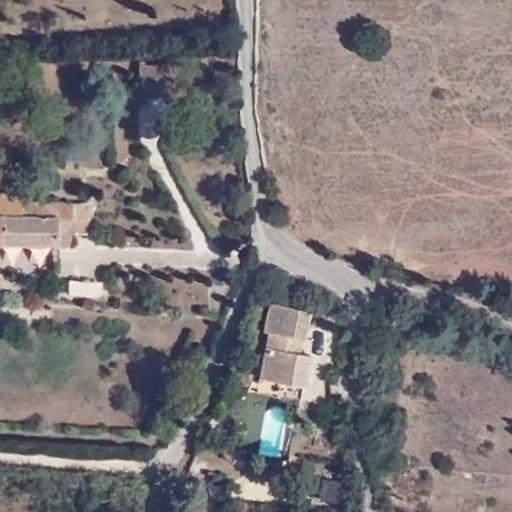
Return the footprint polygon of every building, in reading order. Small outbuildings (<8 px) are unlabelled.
[(163,94),(161,59),(124,62),(127,97),(163,94)] [(68,231),(69,202),(21,198),(21,195),(0,192),(0,242),(63,244),(68,243),(68,231)] [(89,203),(69,202),(68,231),(87,231),(89,203)] [(66,298),(100,298),(100,282),(66,281),(66,298)] [(308,381),(313,349),(306,347),(308,329),(312,300),(269,293),(264,322),(269,323),(260,371),(308,381)] [(306,347),(313,349),(316,330),(308,329),(306,347)] [(320,479),(315,501),(338,506),(342,483),(320,479)]
